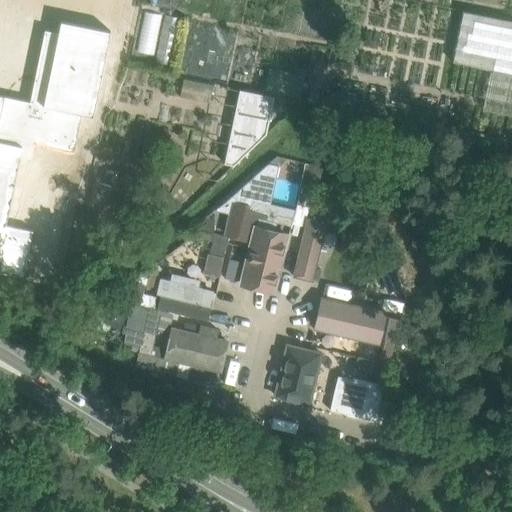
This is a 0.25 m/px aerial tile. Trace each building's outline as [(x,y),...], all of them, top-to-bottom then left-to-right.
[(511,20),(509,20),(463,11),(453,62),(511,74),(511,20)] [(0,272),(21,276),(23,277),(32,230),(6,225),(20,155),(71,166),(81,114),(93,116),(110,31),(61,21),(58,33),(45,30),(30,102),(0,95),(0,272)] [(183,76),(177,94),(208,103),(213,85),(183,76)] [(239,89),(224,164),(233,166),(266,134),(273,96),(239,89)] [(321,210),(324,198),(312,195),(299,192),(296,204),(321,210)] [(341,215),(344,203),(324,198),(321,210),(341,215)] [(250,199),(249,205),(248,211),(268,216),(271,204),(250,199)] [(311,282),(326,224),(305,219),(291,277),(311,282)] [(282,234),(255,227),(240,291),(267,297),(282,234)] [(133,282),(128,302),(130,303),(153,308),(156,297),(142,294),(145,285),(133,282)] [(218,296),(162,283),(158,300),(162,300),(159,315),(211,326),(218,296)] [(388,314),(321,298),(314,331),(380,347),(388,314)] [(384,338),(396,341),(401,320),(389,317),(384,338)] [(228,344),(173,331),(167,358),(166,359),(222,372),(228,344)] [(142,338),(138,352),(150,354),(153,341),(142,338)] [(360,344),(357,357),(369,360),(372,347),(360,344)] [(324,356),(302,351),(289,403),(311,408),(324,356)] [(138,352),(135,365),(163,372),(166,359),(167,358),(150,354),(138,352)] [(357,357),(357,358),(352,377),(364,380),(369,360),(357,357)] [(384,385),(364,380),(352,377),(346,403),(344,412),(344,413),(375,421),(384,385)]
